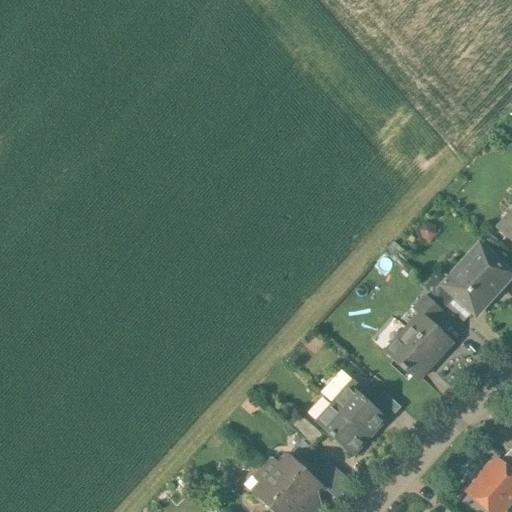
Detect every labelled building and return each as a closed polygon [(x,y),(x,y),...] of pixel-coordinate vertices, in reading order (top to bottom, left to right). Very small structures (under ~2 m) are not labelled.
[(511,214),(498,230),(511,242),(511,214)] [(443,286),(442,287),(455,299),(475,317),(511,275),(479,246),(443,286)] [(443,286),(439,281),(428,293),(446,309),(455,299),(442,287),(443,286)] [(443,313),(425,297),(413,310),(420,316),(431,325),(443,313)] [(420,316),(386,354),(385,352),(383,354),(405,373),(406,372),(417,381),(451,343),(431,325),(420,316)] [(373,408),(353,390),(357,386),(341,371),(336,376),(338,377),(329,386),(341,397),(333,406),(368,439),(369,437),(368,436),(376,427),(377,428),(385,420),(373,408)] [(397,406),(384,394),(375,403),(377,405),(373,408),(385,420),(397,406)] [(368,439),(333,406),(316,425),(351,457),(359,448),(358,447),(366,438),(367,439),(368,439)] [(322,436),(301,417),(292,428),(312,447),(322,436)] [(511,451),(510,450),(498,463),(511,475),(511,451)] [(325,491),(288,457),(279,467),(276,464),(270,464),(264,471),(303,507),(310,499),(318,499),(325,491)] [(511,475),(498,463),(497,462),(469,493),(488,511),(500,511),(511,499),(511,475)] [(298,511),(303,507),(264,471),(258,478),(259,483),(262,486),(253,496),(270,511),(298,511)]
